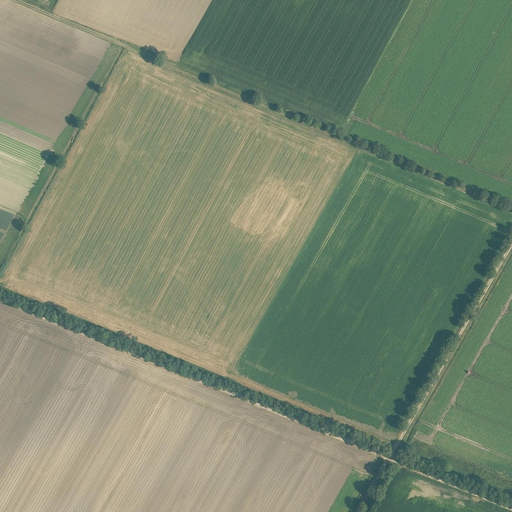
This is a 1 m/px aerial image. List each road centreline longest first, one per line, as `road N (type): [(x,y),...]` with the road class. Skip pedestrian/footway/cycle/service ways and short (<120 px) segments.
road 1 (track): [(511,508),(0,300)]
road 2 (track): [(17,0),(511,212)]
road 3 (track): [(511,244),(358,511)]
